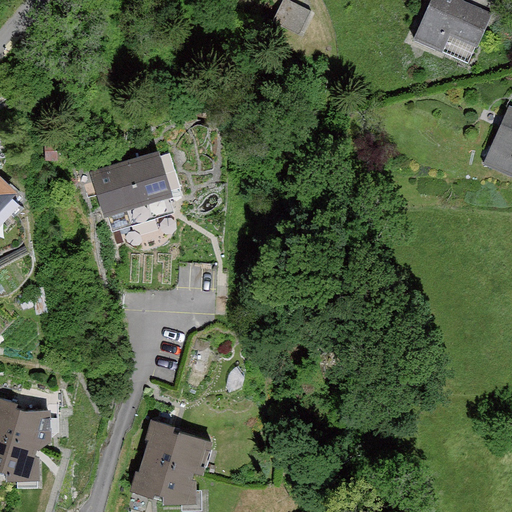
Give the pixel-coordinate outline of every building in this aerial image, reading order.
[(313,12),(288,0),(277,23),(302,35),(313,12)] [(448,0),(423,0),(405,42),(464,67),(486,16),(448,0)] [(484,162),(511,173),(511,105),(510,104),(484,162)] [(46,132),(48,164),(59,163),(57,131),(46,132)] [(151,151),(79,173),(96,231),(158,212),(154,197),(164,194),(151,151)] [(0,442),(30,452),(48,433),(44,410),(15,410),(6,407),(8,403),(0,400),(0,442)] [(146,439),(140,459),(192,475),(193,470),(201,472),(203,465),(198,464),(203,445),(209,447),(211,439),(178,429),(177,433),(169,430),(170,426),(147,419),(141,438),(146,439)] [(30,452),(0,442),(0,478),(29,479),(30,452)] [(192,475),(140,459),(135,472),(132,471),(126,493),(149,500),(151,493),(156,495),(155,501),(159,502),(191,502),(192,475)]
